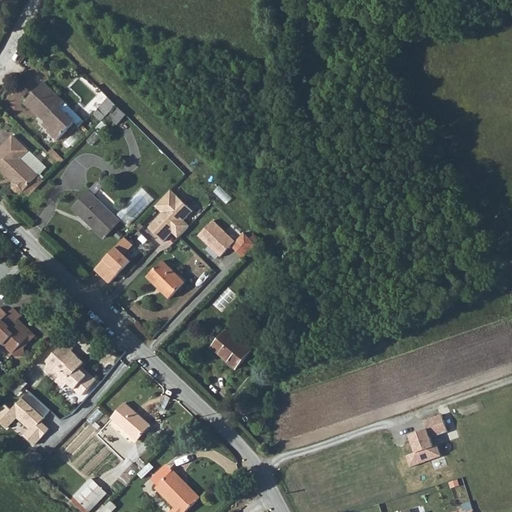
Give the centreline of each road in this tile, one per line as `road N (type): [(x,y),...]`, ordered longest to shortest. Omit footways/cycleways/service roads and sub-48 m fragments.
road 1 (unclassified): [(280,511),(242,445),(0,211)]
road 2 (track): [(256,468),(511,380)]
road 3 (unknown): [(174,382),(143,444),(104,477)]
